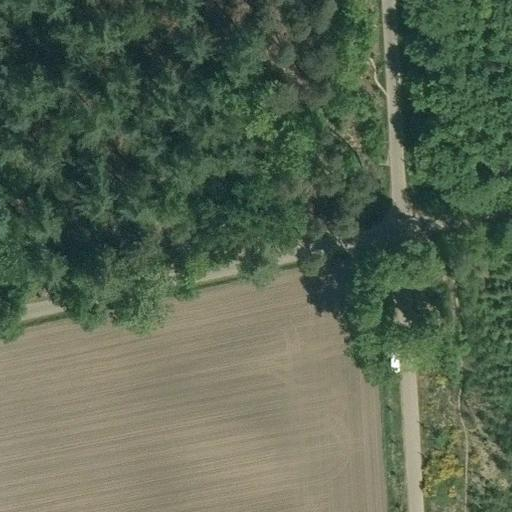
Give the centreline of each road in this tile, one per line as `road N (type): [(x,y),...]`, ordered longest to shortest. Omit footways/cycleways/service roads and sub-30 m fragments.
road 1 (unclassified): [(0,320),(402,231)]
road 2 (unclassified): [(416,511),(402,231)]
road 3 (unclassified): [(402,231),(388,0)]
